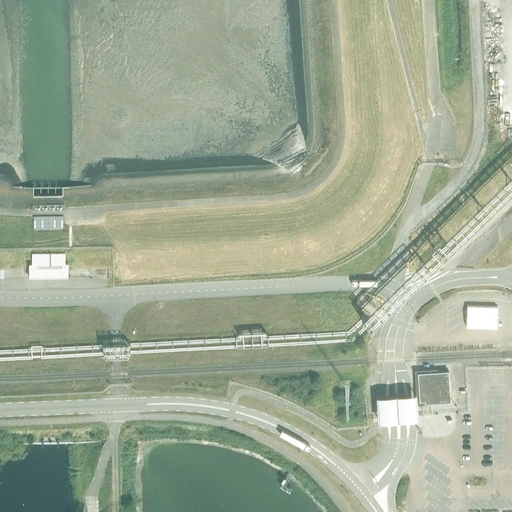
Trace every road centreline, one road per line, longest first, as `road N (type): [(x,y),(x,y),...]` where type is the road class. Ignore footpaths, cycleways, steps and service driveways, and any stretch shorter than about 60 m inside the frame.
road 1 (unclassified): [(362,492),(399,442),(394,345),(404,306),(391,290),(356,283),(114,298),(0,296)]
road 2 (tertiary): [(362,492),(309,445),(231,411),(165,403),(0,409)]
road 3 (unknown): [(410,221),(454,185),(473,143),(479,0)]
